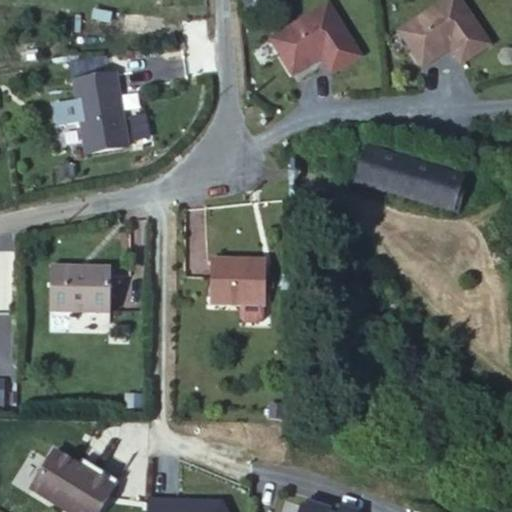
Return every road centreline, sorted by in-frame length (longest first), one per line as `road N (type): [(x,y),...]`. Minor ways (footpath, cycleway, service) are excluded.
road 1 (unknown): [(154,191),(165,442),(184,454),(413,478)]
road 2 (unclassified): [(220,157),(253,150),(297,117),(511,102)]
road 3 (unclassified): [(0,223),(168,188),(220,157)]
road 4 (unclassified): [(220,157),(227,131),(224,0)]
